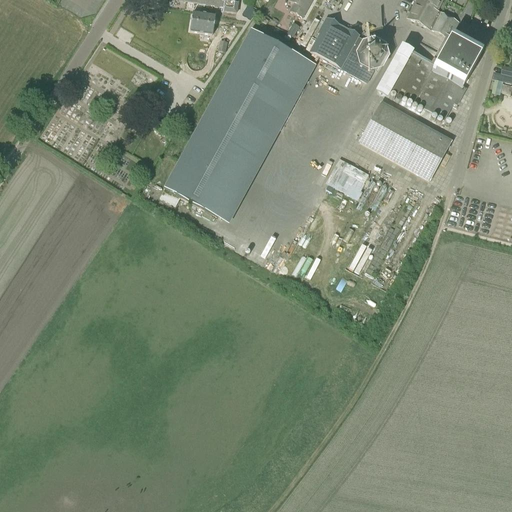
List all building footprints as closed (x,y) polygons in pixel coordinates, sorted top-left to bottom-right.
[(168,0),(169,1),(202,6),(224,9),(223,13),(236,15),(238,4),(232,3),(232,0),(168,0)] [(288,0),(288,2),(294,5),(290,13),(302,20),(313,0),(288,0)] [(428,31),(437,13),(443,0),(417,0),(407,20),(428,31)] [(476,6),(470,3),(463,14),(469,18),(476,6)] [(437,13),(428,31),(445,40),(431,65),(412,55),(400,49),(374,94),(387,101),(390,94),(444,123),(456,100),(460,102),(466,91),(462,89),(481,55),(451,39),(459,24),(437,13)] [(215,18),(201,16),(192,14),(189,34),(212,37),(215,18)] [(321,37),(311,56),(368,86),(376,71),(378,72),(389,53),(370,43),(368,45),(359,40),(360,39),(350,33),(349,35),(339,29),(339,28),(328,22),(320,36),(321,37)] [(293,39),(299,29),(293,25),(286,35),(293,39)] [(163,191),(228,226),(315,68),(250,32),(163,191)] [(225,55),(227,44),(220,43),(218,53),(225,55)] [(511,69),(503,67),(501,75),(493,74),(491,81),(511,85),(511,69)] [(202,89),(207,78),(194,72),(189,83),(202,89)] [(511,97),(511,90),(511,87),(503,86),(501,95),(511,97)] [(429,183),(451,143),(381,105),(359,144),(429,183)] [(163,141),(169,145),(172,139),(166,135),(163,141)] [(358,194),(366,176),(338,162),(327,186),(354,199),(357,193),(358,194)]
